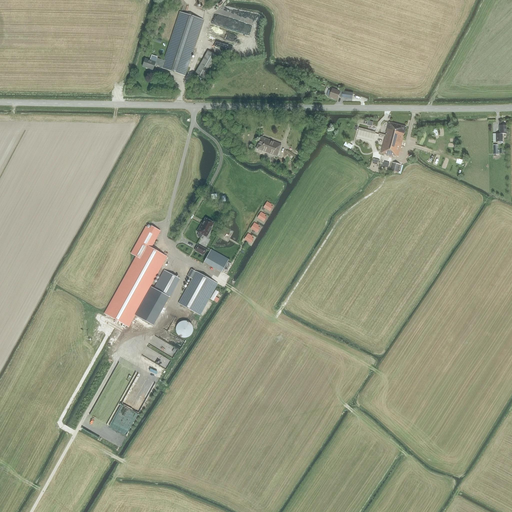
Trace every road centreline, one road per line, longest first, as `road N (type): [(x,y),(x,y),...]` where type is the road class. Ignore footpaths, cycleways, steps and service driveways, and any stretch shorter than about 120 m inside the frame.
road 1 (secondary): [(511,107),(0,102)]
road 2 (track): [(31,511),(127,339),(150,335),(190,263)]
